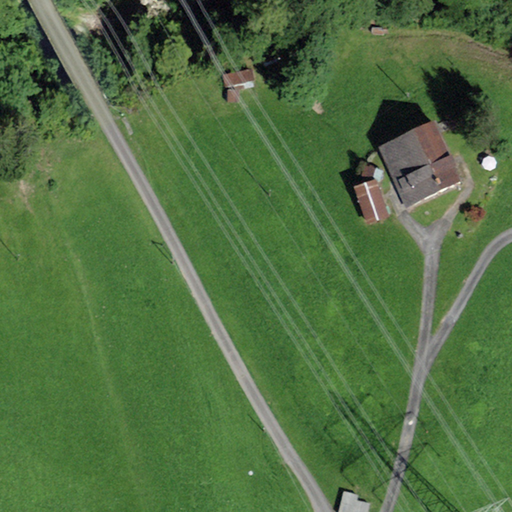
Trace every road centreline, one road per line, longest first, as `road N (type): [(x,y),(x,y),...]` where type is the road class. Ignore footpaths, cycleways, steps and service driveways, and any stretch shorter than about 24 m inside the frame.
road 1 (track): [(39,0),(324,511)]
road 2 (track): [(383,511),(408,432),(434,237)]
road 3 (track): [(416,368),(489,257),(511,245)]
